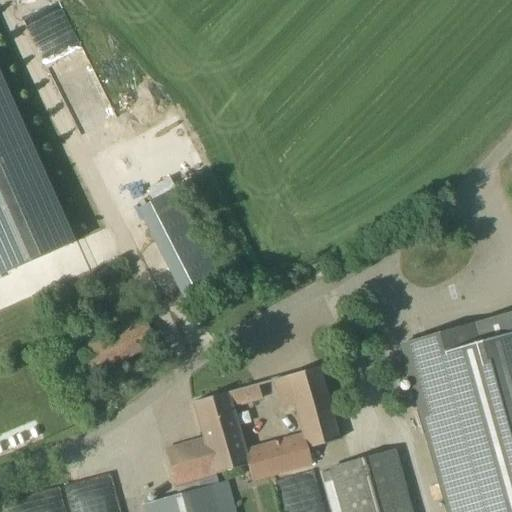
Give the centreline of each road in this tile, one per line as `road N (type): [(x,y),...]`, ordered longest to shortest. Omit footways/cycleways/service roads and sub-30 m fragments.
road 1 (unclassified): [(0,492),(167,396),(276,311),(432,226),(511,143)]
road 2 (track): [(191,378),(7,0)]
